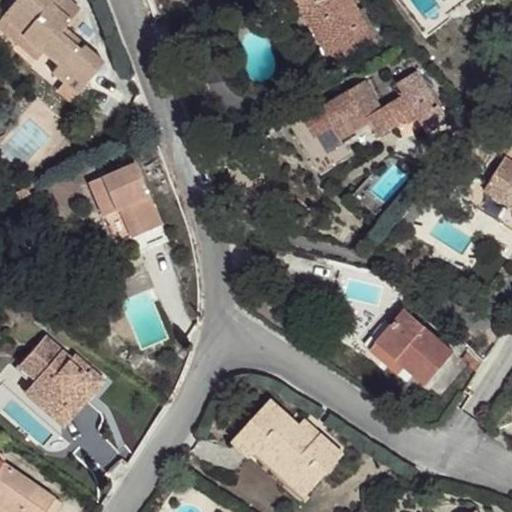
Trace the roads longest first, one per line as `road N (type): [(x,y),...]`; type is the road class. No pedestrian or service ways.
road 1 (unclassified): [(228,333),(222,273),(128,0)]
road 2 (unclassified): [(228,333),(411,445),(511,476)]
road 3 (unclassified): [(118,511),(228,333)]
